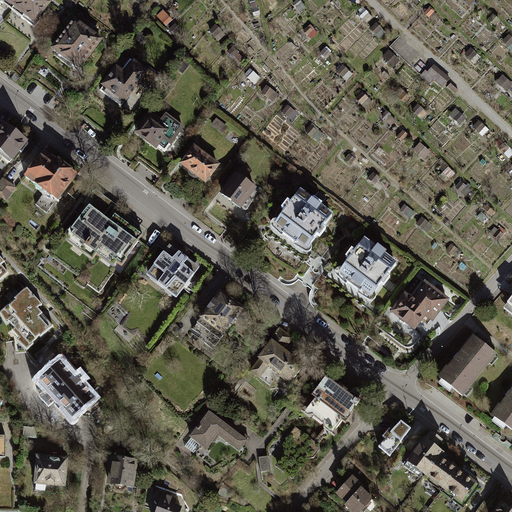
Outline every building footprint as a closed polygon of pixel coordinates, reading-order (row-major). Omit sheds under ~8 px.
[(19,0),(3,0),(1,2),(12,10),(19,0)] [(34,22),(49,2),(45,0),(19,0),(12,10),(22,18),(24,14),(34,22)] [(172,20),(163,10),(156,16),(165,26),(172,20)] [(103,38),(73,15),(49,47),(79,69),(103,38)] [(143,33),(141,32),(136,39),(143,45),(148,39),(142,34),(143,33)] [(147,71),(130,59),(121,72),(116,68),(100,91),(121,106),(140,80),(150,88),(158,76),(148,69),(147,71)] [(424,74),(443,87),(449,78),(430,65),(424,74)] [(511,80),(505,75),(499,81),(509,89),(511,85),(511,80)] [(366,92),(359,97),(366,106),(372,101),(366,92)] [(168,130),(149,116),(137,132),(156,147),(158,145),(163,149),(173,136),(167,132),(168,130)] [(228,127),(216,118),(211,125),(223,134),(228,127)] [(4,125),(0,130),(0,155),(9,162),(18,150),(21,153),(28,144),(4,125)] [(422,141),(415,148),(425,158),(432,151),(422,141)] [(217,165),(194,148),(182,164),(189,169),(189,173),(191,176),(195,178),(200,177),(205,181),(217,165)] [(45,151),(26,177),(36,184),(36,188),(44,194),(36,204),(47,213),(76,175),(45,151)] [(257,187),(236,171),(220,193),(240,209),(242,207),(246,210),(253,201),(249,198),(257,187)] [(3,179),(0,182),(0,195),(9,183),(3,179)] [(75,199),(84,187),(76,181),(68,194),(75,199)] [(9,183),(0,195),(6,200),(15,188),(9,183)] [(112,205),(93,190),(84,201),(90,206),(72,229),(70,227),(65,235),(76,243),(78,240),(87,247),(82,252),(92,260),(100,250),(121,267),(127,260),(124,258),(142,235),(115,214),(109,222),(103,217),(112,205)] [(284,212),(275,224),(284,231),(282,234),(296,244),(298,242),(308,249),(317,236),(319,238),(326,230),(323,228),(332,216),(319,206),(325,198),(318,192),(312,201),(299,192),(291,203),(287,201),(281,210),(284,212)] [(375,249),(363,240),(355,252),(352,249),(345,258),(348,260),(339,272),(348,279),(346,282),(360,292),(362,290),(372,297),(381,284),(384,286),(390,278),(387,276),(396,264),(384,255),(386,252),(377,246),(375,249)] [(199,268),(169,246),(147,275),(176,298),(199,268)] [(6,264),(0,257),(0,278),(3,282),(9,276),(2,268),(6,264)] [(412,301),(427,312),(430,309),(436,314),(447,300),(425,284),(412,301)] [(43,307),(27,290),(15,301),(17,303),(7,312),(14,320),(9,324),(37,355),(59,335),(38,311),(43,307)] [(243,308),(221,291),(192,329),(201,335),(199,338),(205,343),(207,340),(215,346),(236,318),(245,325),(251,317),(241,310),(243,308)] [(415,329),(427,312),(412,301),(406,296),(393,312),(399,317),(399,321),(404,324),(409,324),(415,329)] [(292,338),(279,328),(266,346),(268,347),(251,371),(270,385),(278,374),(289,382),(302,364),(283,350),(292,338)] [(447,366),(438,377),(464,397),(498,354),(485,344),(487,342),(479,336),(478,338),(474,335),(448,367),(447,366)] [(60,360),(39,379),(66,409),(63,412),(72,421),(96,399),(60,360)] [(323,382),(318,388),(321,391),(306,410),(313,415),(311,418),(324,428),(332,434),(338,426),(342,421),(346,424),(351,416),(350,412),(359,400),(358,399),(361,394),(362,391),(360,388),(357,387),(354,388),(349,395),(346,392),(348,390),(343,386),(339,383),(337,385),(329,379),(326,384),(323,382)] [(511,389),(501,405),(499,404),(491,415),(511,430),(511,389)] [(214,416),(208,411),(189,438),(206,450),(218,434),(240,451),(247,441),(246,440),(249,437),(219,415),(214,416)] [(413,429),(401,419),(393,429),(390,427),(381,439),(383,441),(377,449),(390,459),(413,429)] [(312,444),(295,430),(287,440),(288,452),(278,465),(291,476),(307,456),(312,455),(317,449),(317,445),(324,437),(327,440),(332,434),(324,428),(312,444)] [(425,473),(439,455),(442,451),(425,439),(404,466),(413,473),(417,467),(425,473)] [(115,457),(111,457),(107,485),(115,486),(116,490),(120,491),(123,491),(126,488),(133,489),(138,460),(128,459),(125,454),(119,453),(115,457)] [(67,458),(35,455),(32,484),(64,487),(67,458)] [(443,488),(457,469),(439,455),(425,473),(435,481),(432,484),(440,491),(443,488)] [(267,456),(258,457),(260,472),(269,471),(267,456)] [(461,502),(475,483),(457,469),(443,488),(461,502)] [(353,475),(336,494),(348,504),(346,506),(352,511),(365,511),(368,509),(366,508),(375,498),(363,488),(365,486),(353,475)] [(177,498),(162,493),(155,511),(179,511),(181,508),(174,505),(177,498)]
